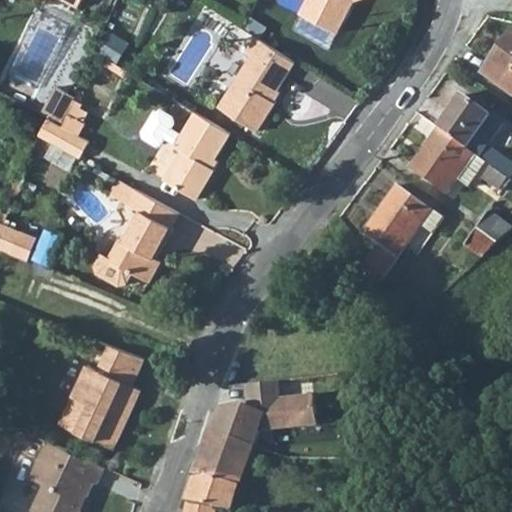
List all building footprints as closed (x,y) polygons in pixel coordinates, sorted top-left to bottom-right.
[(351,0),(302,0),(298,9),(320,21),(327,7),(343,16),(351,0)] [(327,7),(320,21),(336,29),(343,16),(327,7)] [(256,128),(259,124),(274,100),(271,98),(294,60),(252,33),(243,49),(248,52),(237,70),(222,96),(217,104),(256,128)] [(511,94),(511,36),(484,74),(511,94)] [(49,119),(65,127),(70,114),(76,100),(58,90),(44,116),(49,119)] [(477,157),(500,125),(463,97),(440,130),(477,157)] [(208,166),(213,157),(227,132),(191,111),(172,145),(178,149),(162,178),(196,198),(213,169),(212,168),(208,166)] [(70,114),(65,127),(81,136),(87,122),(70,114)] [(65,127),(49,119),(44,127),(62,134),(65,127)] [(39,137),(80,159),(89,140),(81,136),(65,127),(62,134),(44,127),(39,137)] [(479,158),(477,157),(440,130),(410,170),(446,195),(457,180),(466,187),(484,162),(479,158)] [(511,182),(511,180),(511,163),(488,146),(479,158),(484,162),(492,168),(507,179),(511,182)] [(217,159),(213,157),(208,166),(212,168),(217,159)] [(492,168),(484,178),(500,189),(507,179),(492,168)] [(430,236),(443,219),(398,187),(363,234),(376,244),(364,261),(379,282),(419,229),(430,236)] [(179,213),(135,189),(129,201),(142,209),(124,242),(122,240),(111,262),(100,257),(94,270),(97,278),(120,289),(128,287),(134,273),(151,282),(162,261),(159,259),(155,257),(161,245),(164,248),(177,225),(174,224),(179,213)] [(509,232),(488,217),(477,230),(496,244),(509,232)] [(32,262),(41,240),(1,223),(0,224),(0,249),(17,256),(32,262)] [(35,257),(56,264),(67,233),(46,225),(35,257)] [(477,230),(466,246),(481,257),(496,244),(477,230)] [(159,259),(164,248),(161,245),(155,257),(159,259)] [(62,421),(116,443),(137,392),(127,388),(131,379),(140,358),(104,345),(96,364),(87,360),(62,421)] [(127,388),(137,392),(141,383),(131,379),(127,388)] [(278,380),(249,385),(251,403),(249,410),(241,406),(223,408),(214,431),(253,448),(258,432),(318,426),(314,397),(280,400),(278,380)] [(253,448),(214,431),(198,475),(239,488),(253,448)] [(108,461),(49,437),(32,475),(48,482),(36,509),(44,511),(81,511),(97,476),(101,478),(108,461)] [(216,511),(216,509),(228,511),(231,511),(239,488),(198,475),(190,500),(186,511),(216,511)]
